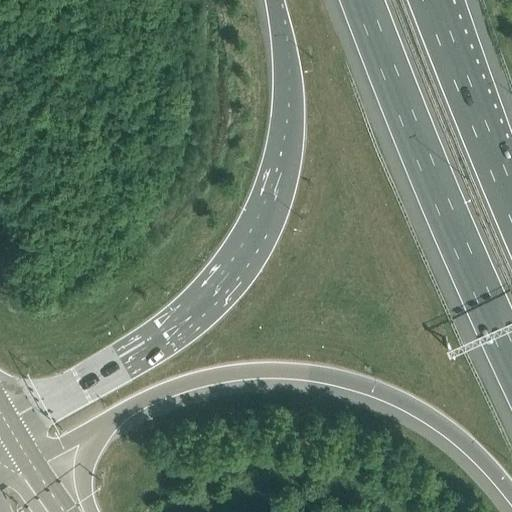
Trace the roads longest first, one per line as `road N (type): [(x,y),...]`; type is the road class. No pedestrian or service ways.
road 1 (motorway): [(273,0),(287,127),(273,199),(246,253),(204,306),(127,359),(5,423)]
road 2 (motorway): [(30,462),(156,395),(221,373),(295,371),(373,391),(443,425),(511,496)]
road 3 (motorway): [(363,0),(511,360)]
road 4 (motorway): [(511,201),(432,0)]
